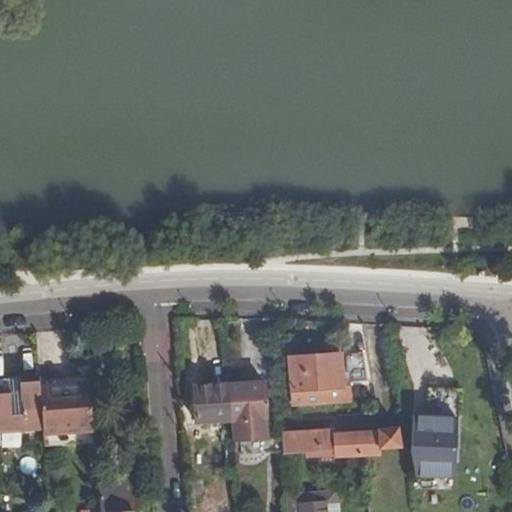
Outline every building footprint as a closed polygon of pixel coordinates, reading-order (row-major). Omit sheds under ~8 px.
[(350,360),(292,362),(295,407),(352,404),(350,360)] [(11,380),(12,392),(23,391),(22,380),(22,373),(11,374),(11,380)] [(91,373),(42,376),(42,379),(42,386),(91,384),(91,373)] [(42,386),(42,379),(22,380),(23,391),(12,392),(11,380),(0,380),(0,430),(45,429),(42,386)] [(91,384),(42,386),(45,429),(46,446),(74,445),(73,433),(94,432),(91,384)] [(266,385),(229,387),(231,425),(232,440),(232,443),(240,442),(261,441),(269,442),(266,385)] [(222,425),(231,425),(229,387),(195,389),(197,426),(222,425)] [(413,456),(416,479),(454,482),(458,425),(415,421),(413,456)] [(223,440),(232,440),(231,425),(222,425),(223,440)] [(336,435),(335,438),(334,454),(334,458),(380,457),(379,451),(401,449),(398,430),(336,435)] [(74,445),(95,444),(94,432),(73,433),(74,445)] [(321,433),(282,434),(283,441),(283,455),(334,454),(335,438),(321,438),(321,433)] [(261,441),(240,442),(241,458),(283,456),(283,455),(283,441),(269,442),(261,441)] [(227,486),(234,486),(233,469),(225,470),(227,486)] [(128,484),(98,485),(99,511),(151,511),(151,503),(129,504),(128,484)] [(323,511),(323,509),(336,508),(334,494),(286,498),(286,511),(323,511)]
